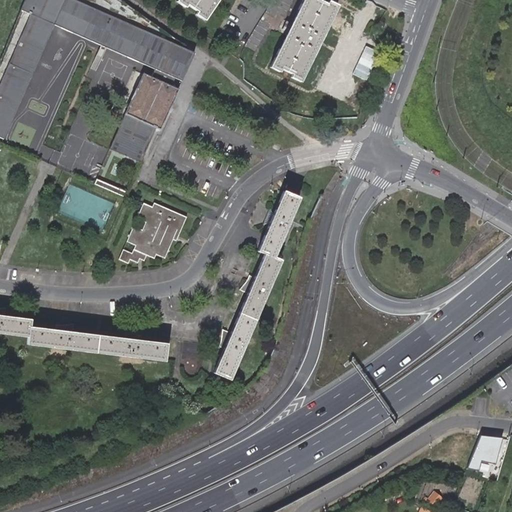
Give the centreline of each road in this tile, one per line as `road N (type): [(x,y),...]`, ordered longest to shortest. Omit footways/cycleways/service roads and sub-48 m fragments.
road 1 (residential): [(382,154),(312,154),(276,165),(245,190),(183,284),(78,294),(0,285)]
road 2 (motorway): [(189,511),(377,409),(511,310)]
road 3 (motorway): [(382,154),(360,170),(343,213),(307,376),(217,469)]
road 4 (motorway): [(511,266),(361,384),(217,469)]
road 5 (motorway): [(511,266),(407,307),(366,291),(350,251),(352,231),(382,181),(382,154)]
road 6 (residential): [(511,426),(461,421),(441,428),(303,511)]
road 7 (unclassified): [(382,154),(383,127),(426,10)]
road 8 (unclassified): [(511,216),(382,154)]
